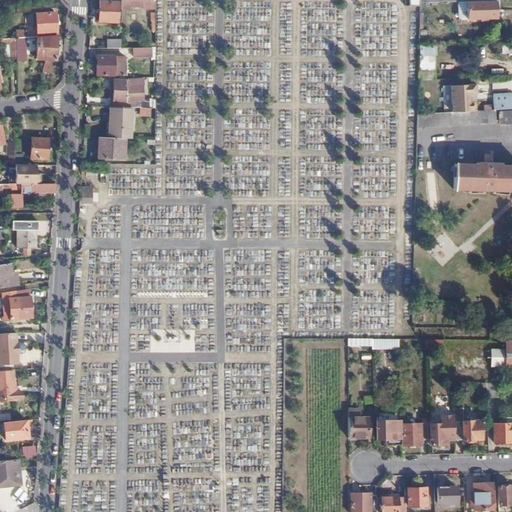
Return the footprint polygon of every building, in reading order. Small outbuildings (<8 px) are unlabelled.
[(153,0),(121,0),(121,11),(130,11),(130,8),(143,8),(143,11),(154,11),(153,0)] [(496,17),(497,0),(466,1),(467,19),(496,17)] [(467,19),(466,1),(458,1),(457,19),(467,19)] [(117,22),(117,6),(99,5),(98,21),(117,22)] [(56,32),(55,12),(37,13),(37,33),(56,32)] [(55,61),(56,34),(41,36),(37,36),(36,60),(45,60),(44,73),(51,73),(51,61),(55,61)] [(17,54),(17,61),(27,61),(26,36),(16,37),(17,53),(17,54)] [(11,54),(17,54),(17,53),(16,37),(12,37),(2,38),(3,44),(11,44),(11,54)] [(511,53),(511,46),(501,47),(501,54),(511,53)] [(150,56),(150,47),(134,48),(134,56),(150,56)] [(418,54),(418,70),(433,70),(433,54),(418,54)] [(124,75),(124,55),(96,55),(96,74),(124,75)] [(417,81),(434,80),(434,73),(418,73),(417,81)] [(139,100),(139,98),(139,86),(143,86),(143,79),(125,79),(125,100),(139,100)] [(139,107),(152,108),(152,99),(139,98),(139,100),(139,107)] [(128,138),(131,138),(132,107),(111,107),(109,137),(128,138)] [(511,123),(511,108),(511,109),(498,110),(498,124),(511,123)] [(495,110),(416,114),(416,127),(496,123),(495,110)] [(47,158),(48,138),(31,137),(30,157),(47,158)] [(109,137),(104,137),(103,149),(101,149),(101,159),(127,159),(128,138),(109,137)] [(15,155),(14,164),(15,164),(18,164),(21,164),(22,155),(15,155)] [(511,190),(511,164),(500,164),(500,162),(475,162),(475,163),(453,163),(453,188),(511,190)] [(15,164),(16,184),(21,184),(24,184),(36,184),(36,174),(36,164),(21,164),(18,164),(15,164)] [(21,192),(55,192),(55,183),(40,184),(36,184),(24,184),(21,184),(21,188),(21,192)] [(79,188),(78,203),(91,204),(92,189),(79,188)] [(11,207),(21,207),(21,195),(10,195),(11,207)] [(23,256),(30,255),(30,248),(34,248),(35,229),(34,229),(34,223),(18,222),(17,247),(23,247),(23,256)] [(0,287),(18,285),(17,272),(9,273),(8,263),(3,264),(0,264),(0,287)] [(16,290),(3,292),(4,316),(2,316),(2,319),(18,319),(18,317),(31,317),(31,296),(16,296),(16,290)] [(16,332),(0,333),(0,364),(18,363),(17,353),(19,353),(18,342),(16,342),(16,332)] [(511,340),(505,340),(505,349),(490,349),(490,366),(511,366),(511,340)] [(12,369),(0,370),(0,399),(21,398),(21,390),(17,390),(17,385),(14,385),(12,369)] [(501,394),(501,382),(485,382),(486,394),(501,394)] [(348,408),(348,438),(368,437),(368,417),(359,417),(359,408),(348,408)] [(453,424),(454,439),(463,439),(463,442),(473,442),(474,439),(481,439),(481,422),(464,422),(464,419),(462,418),(453,418),(453,424)] [(27,437),(26,419),(3,422),(4,438),(27,437)] [(401,438),(400,423),(378,424),(377,438),(388,438),(388,441),(401,441),(401,438)] [(429,439),(428,425),(421,425),(421,423),(400,423),(401,438),(401,441),(401,444),(401,445),(421,445),(422,439),(429,439)] [(511,436),(511,435),(511,423),(501,424),(493,424),(493,442),(511,442),(511,436)] [(448,440),(454,439),(453,424),(431,425),(431,445),(448,444),(448,440)] [(20,456),(33,456),(33,443),(19,443),(20,456)] [(0,485),(18,483),(16,459),(0,460),(0,485)] [(493,509),(492,483),(474,483),(474,497),(471,496),(471,504),(474,504),(474,509),(493,509)] [(511,486),(510,487),(510,485),(498,485),(499,503),(511,503),(511,486)] [(456,502),(456,487),(437,487),(438,502),(456,502)] [(405,496),(405,507),(426,506),(426,488),(405,488),(405,496)] [(352,497),(348,497),(348,511),(377,511),(377,497),(371,497),(371,494),(352,494),(352,497)] [(381,511),(405,511),(405,507),(405,496),(381,497),(381,511)]
